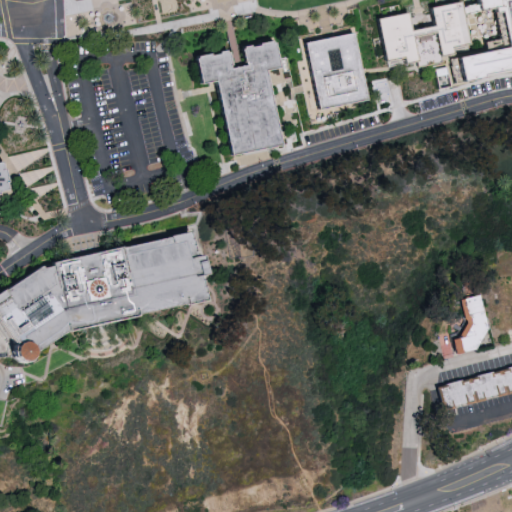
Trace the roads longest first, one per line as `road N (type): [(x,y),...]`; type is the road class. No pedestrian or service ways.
road 1 (residential): [(0,275),(82,227),(180,208),(258,172),(511,98)]
road 2 (residential): [(413,378),(410,478),(419,507)]
road 3 (residential): [(20,11),(56,127)]
